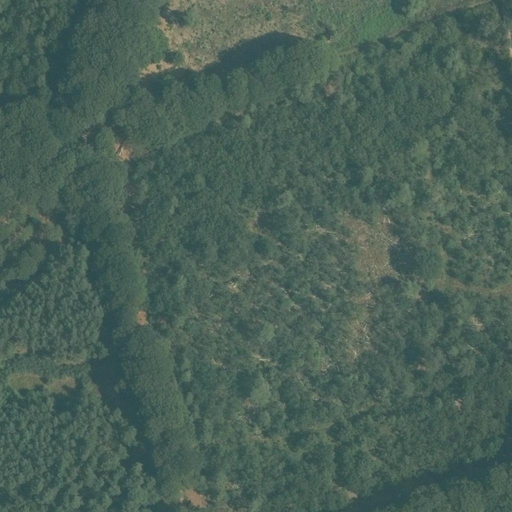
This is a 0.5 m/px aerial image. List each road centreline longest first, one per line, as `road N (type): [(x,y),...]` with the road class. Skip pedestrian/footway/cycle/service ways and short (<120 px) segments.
road 1 (track): [(125,0),(85,146),(187,511)]
road 2 (track): [(87,125),(0,210)]
